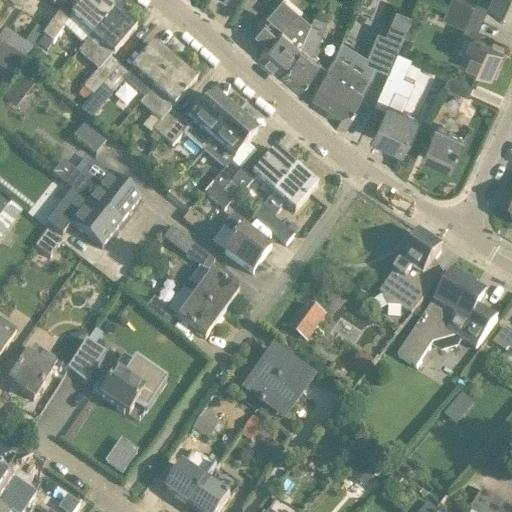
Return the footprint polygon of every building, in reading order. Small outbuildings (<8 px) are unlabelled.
[(40,0),(53,9),(58,0),(40,0)] [(91,39),(114,13),(98,0),(88,0),(71,21),(91,39)] [(286,0),(278,0),(266,14),(272,19),(269,22),(264,17),(255,28),(260,32),(256,36),(267,45),(259,53),(279,71),(301,45),(312,22),(286,0)] [(450,0),(447,8),(482,24),(488,11),(463,0),(450,0)] [(511,0),(477,0),(477,2),(511,17),(511,0)] [(478,35),(482,24),(447,8),(442,18),(478,35)] [(92,99),(119,68),(110,60),(113,57),(113,58),(135,32),(114,13),(91,39),(77,55),(98,73),(82,91),(92,99)] [(313,91),(326,70),(318,62),(312,56),(327,21),(314,16),(312,22),(301,45),(279,71),(297,87),(302,81),(313,91)] [(53,46),(69,24),(58,17),(45,35),(44,35),(42,38),(53,46)] [(0,69),(15,78),(25,62),(33,51),(5,32),(0,38),(0,69)] [(389,73),(398,52),(401,45),(379,36),(368,64),(389,73)] [(492,76),(503,52),(473,39),(462,63),(492,76)] [(144,101),(174,66),(153,48),(128,76),(119,68),(92,99),(92,100),(102,89),(111,97),(123,84),(144,101)] [(47,60),(36,51),(25,63),(37,73),(47,60)] [(398,52),(389,73),(375,105),(385,109),(371,138),(402,151),(417,118),(401,111),(409,95),(414,82),(403,76),(411,58),(398,52)] [(326,70),(313,91),(309,97),(330,112),(345,123),(357,107),(356,107),(374,82),(335,57),(326,70)] [(162,142),(180,121),(171,113),(173,110),(196,85),(174,66),(144,101),(139,107),(159,125),(152,133),(154,135),(161,140),(162,142)] [(468,97),(474,85),(450,74),(444,86),(468,97)] [(14,89),(26,98),(32,89),(21,80),(14,89)] [(203,155),(235,119),(213,100),(188,129),(180,121),(162,142),(172,150),(182,137),(203,155)] [(101,109),(91,101),(81,113),(91,122),(101,109)] [(222,194),(255,157),(246,149),(256,137),(235,119),(203,155),(223,172),(212,185),(222,194)] [(86,154),(96,141),(74,124),(64,136),(86,154)] [(449,168),(463,139),(437,127),(423,156),(449,168)] [(156,147),(161,140),(154,135),(149,141),(156,147)] [(272,197),(295,171),(273,152),(263,164),(255,157),(222,194),(232,202),(244,189),(246,191),(254,181),(272,197)] [(160,172),(150,159),(141,165),(151,179),(160,172)] [(82,180),(63,165),(52,179),(72,193),(65,202),(79,213),(69,227),(101,251),(140,201),(94,164),(82,180)] [(295,171),(272,197),(294,216),(316,190),(295,171)] [(232,202),(222,194),(212,185),(203,196),(224,214),(233,203),(232,203),(232,202)] [(7,208),(0,202),(0,220),(11,206),(9,205),(7,208)] [(285,248),(293,238),(261,210),(252,220),(285,248)] [(251,277),(269,253),(243,233),(246,228),(232,217),(222,230),(235,241),(223,257),(251,277)] [(64,224),(56,235),(66,242),(74,231),(64,224)] [(50,261),(61,245),(46,234),(34,250),(50,261)] [(412,318),(437,287),(425,279),(442,253),(420,238),(380,297),(383,299),(389,310),(402,311),(412,318)] [(207,275),(214,265),(193,249),(185,260),(207,275)] [(193,299),(221,319),(238,297),(210,277),(199,293),(189,286),(184,292),(193,299)] [(478,312),(485,299),(474,293),(474,291),(453,279),(438,306),(434,303),(398,359),(417,372),(433,347),(457,340),(457,341),(476,353),(498,323),(478,312)] [(203,342),(221,319),(193,299),(175,322),(203,342)] [(166,329),(174,319),(153,302),(145,311),(166,329)] [(306,304),(288,330),(309,345),(327,318),(306,304)] [(511,335),(505,331),(494,347),(506,356),(509,352),(511,354),(511,335)] [(63,376),(80,387),(100,357),(83,346),(63,376)] [(33,404),(49,380),(48,380),(56,369),(33,352),(20,371),(9,387),(33,404)] [(302,397),(312,383),(275,356),(247,393),(275,414),(293,390),(302,397)] [(104,378),(95,391),(100,394),(97,399),(127,419),(134,408),(143,414),(162,387),(134,370),(129,378),(117,370),(110,381),(104,378)] [(209,444),(222,425),(205,414),(193,432),(209,444)] [(251,444),(263,425),(253,418),(241,438),(251,444)] [(378,473),(365,464),(353,482),(366,491),(378,473)] [(190,511),(212,479),(194,468),(192,471),(186,467),(165,495),(190,511)] [(0,506),(8,511),(11,511),(19,501),(25,492),(0,474),(0,506)] [(212,479),(190,511),(224,511),(236,495),(212,479)] [(511,511),(482,493),(470,511),(511,511)]
